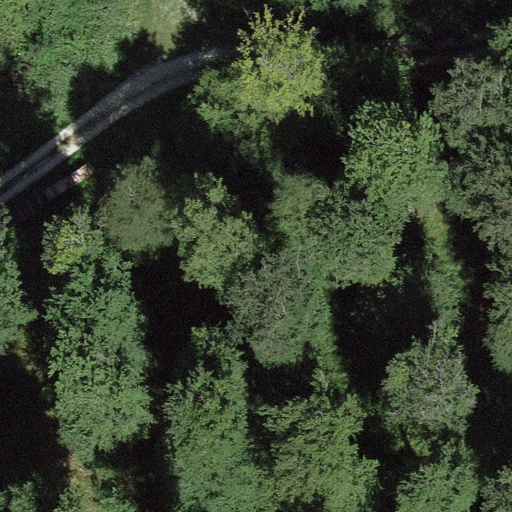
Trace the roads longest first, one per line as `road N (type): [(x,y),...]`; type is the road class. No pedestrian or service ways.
road 1 (track): [(511,33),(372,58),(271,50),(206,56),(90,118),(0,181)]
road 2 (track): [(511,232),(354,165),(206,56),(172,0)]
